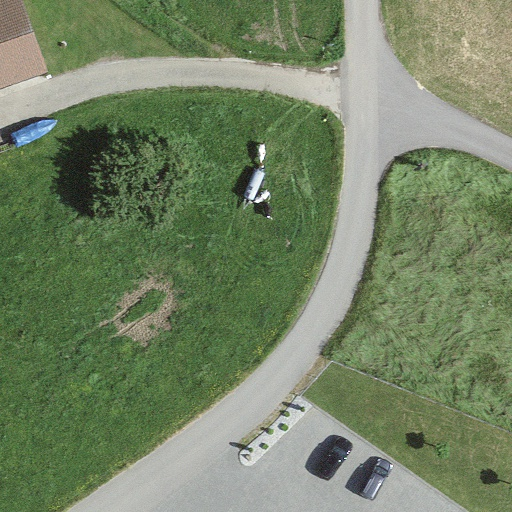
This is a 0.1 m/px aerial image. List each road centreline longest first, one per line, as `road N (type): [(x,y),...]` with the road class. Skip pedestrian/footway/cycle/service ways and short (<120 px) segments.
road 1 (residential): [(365,94),(355,220),(323,317),(265,388),(90,511)]
road 2 (unclassified): [(365,94),(429,109),(511,150)]
